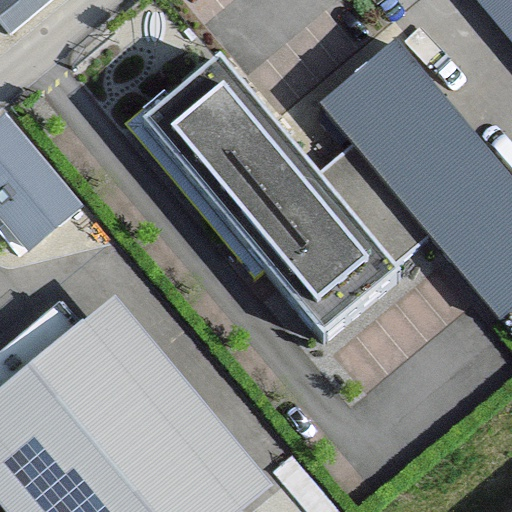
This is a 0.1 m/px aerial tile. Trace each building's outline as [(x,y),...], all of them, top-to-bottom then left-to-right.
[(0,0),(0,9),(15,27),(46,0),(0,0)] [(511,0),(485,0),(511,31),(511,0)] [(417,271),(458,238),(511,302),(511,141),(426,40),(347,106),(384,150),(342,183),(245,69),(169,133),(354,349),(429,285),(417,271)] [(10,103),(0,112),(0,205),(36,245),(92,194),(10,103)] [(0,389),(82,323),(65,302),(0,355),(0,389)] [(147,304),(0,420),(0,470),(33,511),(283,511),(302,497),(147,304)]
